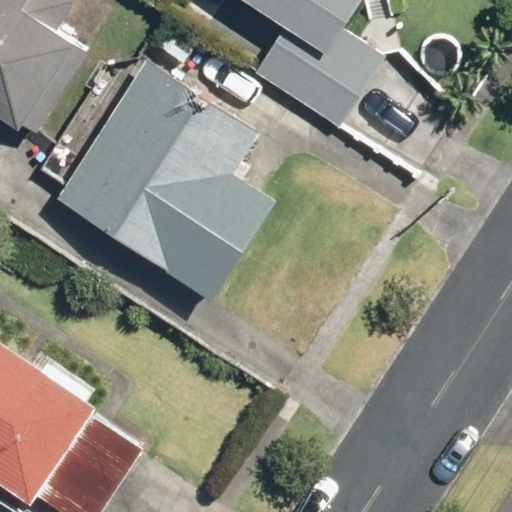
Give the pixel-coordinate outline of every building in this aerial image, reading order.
[(80,37),(60,25),(77,0),(0,0),(0,106),(26,123),(80,37)] [(262,0),(291,18),(258,67),(343,125),(389,58),(349,32),(368,0),(262,0)] [(137,62),(54,198),(213,294),(295,158),(137,62)] [(0,470),(36,494),(40,488),(95,404),(101,396),(0,329),(0,470)] [(40,488),(77,511),(100,511),(148,439),(95,404),(40,488)]
